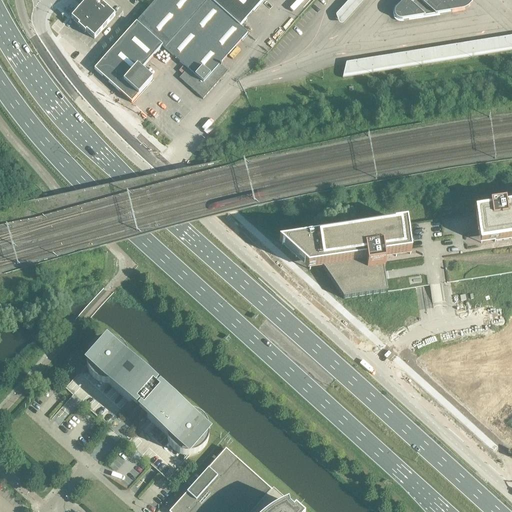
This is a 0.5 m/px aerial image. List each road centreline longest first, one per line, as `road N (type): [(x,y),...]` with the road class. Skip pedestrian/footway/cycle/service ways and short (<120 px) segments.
road 1 (trunk): [(498,511),(127,178),(28,63),(0,15)]
road 2 (trunk): [(0,82),(61,160),(444,511)]
road 3 (unclassified): [(378,363),(115,125),(47,41),(38,22),(47,3)]
road 4 (unclassified): [(511,487),(378,363)]
